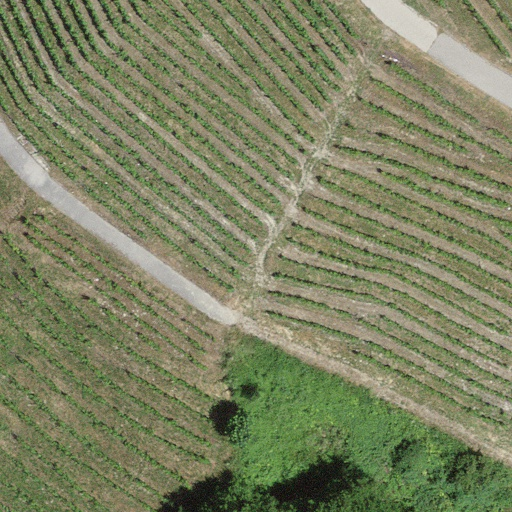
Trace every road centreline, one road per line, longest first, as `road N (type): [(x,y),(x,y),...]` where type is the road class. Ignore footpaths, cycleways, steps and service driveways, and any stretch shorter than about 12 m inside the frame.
road 1 (track): [(0,129),(31,196),(199,317)]
road 2 (track): [(383,0),(511,83)]
